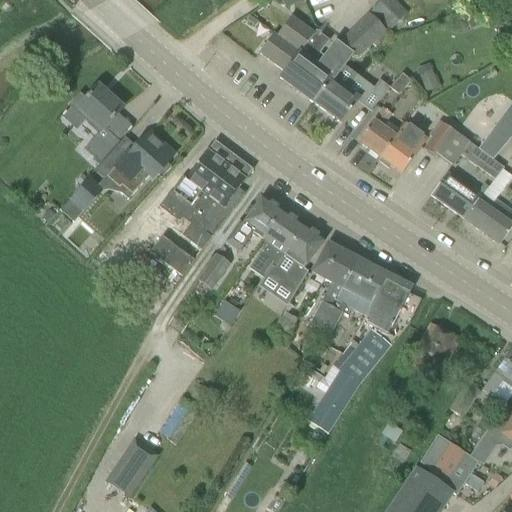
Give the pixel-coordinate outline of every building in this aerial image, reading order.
[(407,14),(393,0),(382,0),(370,12),(389,32),(407,14)] [(341,42),(357,59),(385,32),(369,15),(341,42)] [(334,43),(330,49),(312,36),(313,35),(290,18),(276,37),(272,35),(258,54),(284,73),(279,80),(311,104),(312,103),(349,53),(334,43)] [(352,56),(349,53),(312,103),(341,125),(358,102),(343,91),(355,76),(343,67),(352,56)] [(398,96),(407,86),(398,78),(389,88),(398,96)] [(378,81),(361,104),(371,112),(389,89),(378,81)] [(79,94),(68,107),(70,109),(71,110),(72,110),(83,120),(83,121),(85,123),(86,124),(87,124),(98,134),(84,150),(100,164),(118,143),(103,130),(121,110),(120,109),(97,89),(98,89),(97,88),(86,100),(79,94)] [(357,143),(379,159),(401,130),(387,120),(390,117),(382,111),(373,122),(357,143)] [(432,139),(423,151),(425,152),(436,160),(438,157),(452,167),(459,156),(468,145),(469,144),(468,143),(444,126),(439,122),(428,137),(432,139)] [(380,160),(378,163),(388,170),(389,167),(401,175),(422,146),(426,141),(415,133),(408,128),(405,125),(401,130),(379,159),(380,160)] [(120,162),(104,180),(118,192),(127,181),(138,190),(149,177),(152,180),(156,176),(160,180),(171,168),(166,164),(173,156),(149,135),(136,150),(133,147),(120,162)] [(487,137),(477,151),(482,154),(492,163),(503,149),(487,137)] [(468,145),(459,156),(494,182),(502,171),(503,170),(492,163),(482,154),(477,151),(468,145)] [(182,178),(158,208),(174,221),(150,254),(182,277),(251,186),(206,152),(185,180),(182,178)] [(494,182),(490,186),(480,199),(464,222),(498,246),(511,227),(511,221),(490,205),(510,178),(502,171),(494,182)] [(430,197),(464,222),(480,199),(446,174),(441,180),(430,197)] [(82,176),(76,183),(80,187),(86,181),(87,180),(82,176)] [(82,213),(101,192),(87,180),(86,181),(80,187),(68,201),(82,213)] [(228,245),(238,252),(251,233),(262,241),(283,212),(262,197),(228,245)] [(303,226),(283,212),(262,241),(266,244),(257,257),(264,262),(273,268),(303,226)] [(274,269),(277,265),(290,274),(296,265),(299,267),(297,270),(301,273),(324,240),(303,226),(273,268),(274,269)] [(309,325),(319,330),(340,288),(355,259),(326,244),(311,273),(331,283),(309,325)] [(216,256),(197,283),(211,292),(229,266),(216,256)] [(340,288),(319,330),(328,336),(346,306),(362,315),(368,302),(383,273),(355,259),(340,288)] [(368,302),(362,315),(364,317),(365,324),(374,329),(372,333),(370,332),(340,371),(339,372),(333,369),(300,419),(325,436),(327,433),(360,383),(388,347),(390,348),(408,326),(406,325),(395,318),(412,288),(411,288),(383,273),(368,302)] [(284,313),(271,333),(270,336),(283,344),(297,321),(284,313)] [(442,374),(450,358),(459,340),(429,325),(420,343),(412,358),(442,374)] [(511,387),(511,350),(482,390),(491,396),(503,380),(511,387)] [(305,367),(298,378),(313,388),(320,377),(305,367)] [(467,385),(449,412),(461,420),(479,392),(467,385)] [(219,400),(198,386),(190,398),(211,411),(219,400)] [(494,421),(488,429),(496,435),(511,447),(511,445),(511,412),(511,413),(502,426),(502,427),(500,426),(494,421)] [(441,511),(452,495),(456,498),(478,464),(437,437),(419,465),(430,472),(426,477),(414,469),(385,511),(441,511)] [(133,441),(103,484),(128,501),(158,458),(133,441)] [(391,457),(403,464),(410,453),(398,445),(391,457)] [(494,475),(487,485),(494,490),(501,479),(494,475)]
